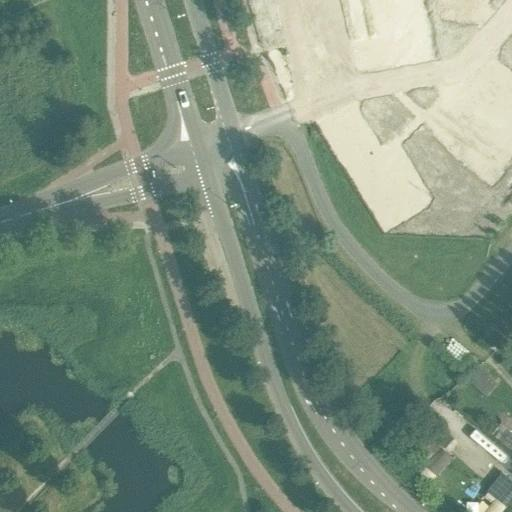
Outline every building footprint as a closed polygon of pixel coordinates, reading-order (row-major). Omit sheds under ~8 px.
[(388,0),(356,0),(377,91),(407,85),(388,0)] [(486,0),(458,0),(460,29),(489,27),(486,0)] [(511,72),(495,58),(475,82),(511,113),(511,72)] [(511,150),(453,100),(432,124),(505,186),(511,177),(511,150)] [(481,372),(470,384),(485,398),(496,386),(481,372)] [(511,434),(501,425),(493,435),(511,450),(511,434)] [(438,457),(427,447),(433,440),(425,433),(412,449),(430,465),(438,457)]
